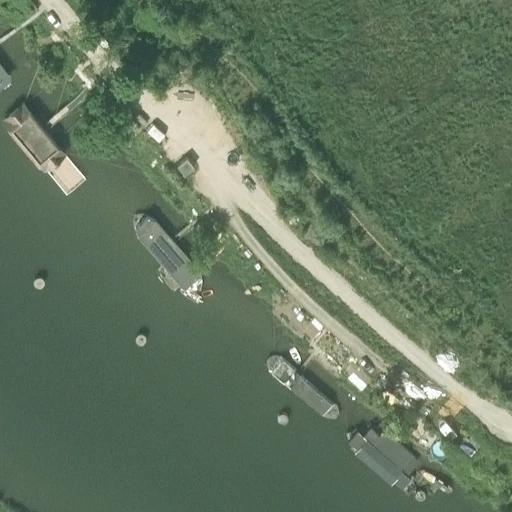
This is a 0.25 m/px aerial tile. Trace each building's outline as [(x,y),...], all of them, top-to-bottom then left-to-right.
[(0,88),(15,73),(0,53),(0,88)] [(125,179),(70,121),(36,85),(25,96),(59,132),(67,141),(100,175),(114,189),(125,179)] [(44,134),(65,156),(69,152),(48,130),(45,133),(44,134)] [(194,164),(187,155),(177,162),(185,172),(194,164)] [(149,213),(135,229),(168,270),(182,284),(188,283),(202,274),(149,213)] [(330,422),(344,407),(308,372),(294,387),(330,422)] [(424,466),(378,424),(355,449),(402,491),(424,466)]
